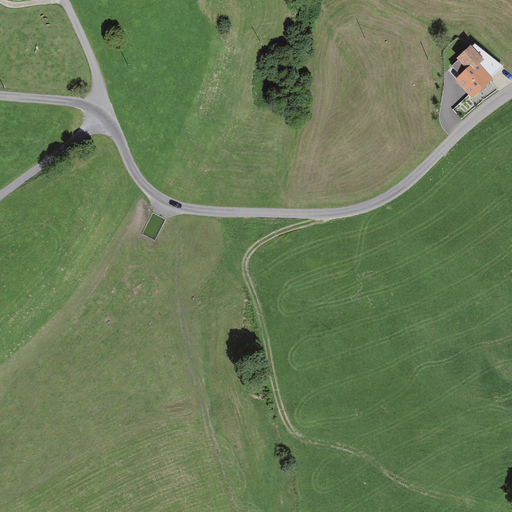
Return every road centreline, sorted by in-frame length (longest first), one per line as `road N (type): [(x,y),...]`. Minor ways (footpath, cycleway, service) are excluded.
road 1 (unclassified): [(105,116),(129,166),(162,200),(190,209),(316,214),(386,197),(511,90)]
road 2 (unclassified): [(0,197),(105,116)]
